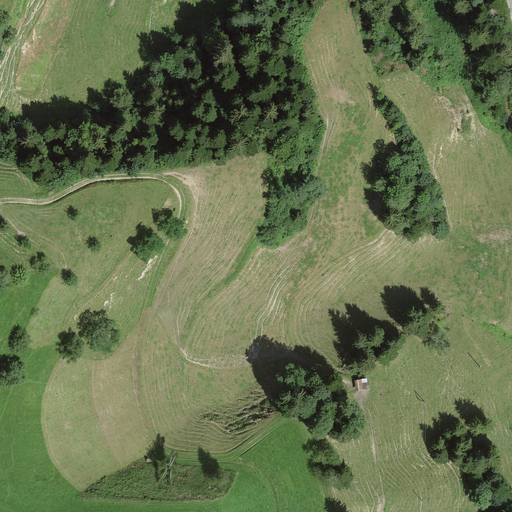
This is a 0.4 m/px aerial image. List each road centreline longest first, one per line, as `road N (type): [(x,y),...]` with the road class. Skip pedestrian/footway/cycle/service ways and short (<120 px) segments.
road 1 (track): [(279,511),(258,469),(168,454),(148,432),(135,354),(182,212),(177,187),(160,176),(107,176),(43,201),(0,201)]
road 2 (track): [(380,511),(366,409),(345,377),(310,365),(286,344),(292,291)]
road 3 (track): [(225,459),(281,421),(300,421),(330,511)]
